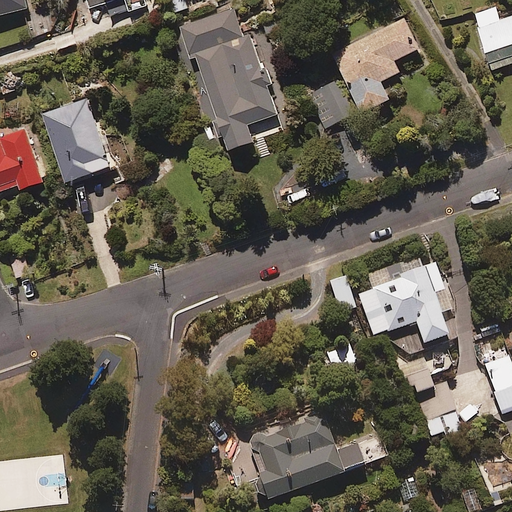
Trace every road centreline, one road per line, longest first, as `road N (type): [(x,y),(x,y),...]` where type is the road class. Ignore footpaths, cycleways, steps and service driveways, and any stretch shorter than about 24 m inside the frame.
road 1 (residential): [(511,170),(165,291)]
road 2 (residential): [(165,291),(138,511)]
road 3 (residential): [(165,291),(6,343)]
